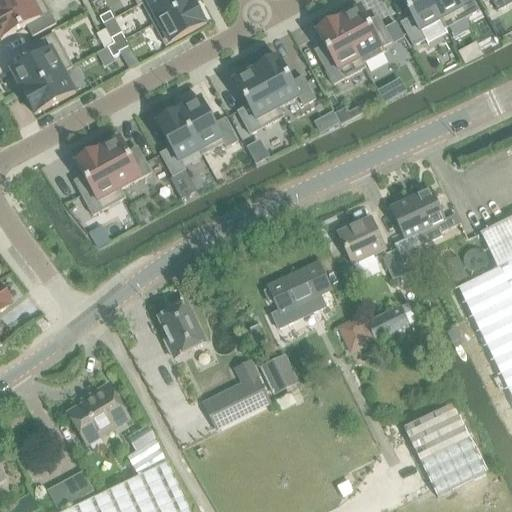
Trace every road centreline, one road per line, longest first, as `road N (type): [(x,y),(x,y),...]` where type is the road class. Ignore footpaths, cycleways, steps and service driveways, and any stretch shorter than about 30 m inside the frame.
road 1 (tertiary): [(90,320),(205,238),(511,95)]
road 2 (residential): [(260,23),(0,165)]
road 3 (residential): [(0,205),(90,320)]
